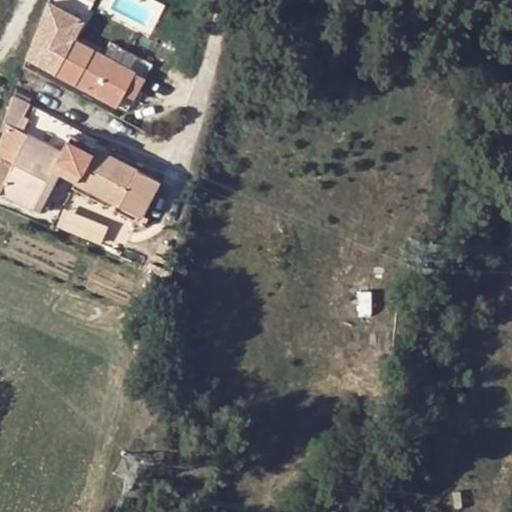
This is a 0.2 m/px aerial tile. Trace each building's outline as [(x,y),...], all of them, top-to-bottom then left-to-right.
[(103,57),(76,42),(85,24),(49,5),(28,62),(118,109),(125,97),(136,75),(103,57)] [(147,81),(136,75),(125,97),(135,103),(147,81)] [(0,192),(34,210),(35,207),(54,168),(61,172),(78,181),(143,215),(161,180),(98,148),(101,141),(37,108),(25,132),(29,134),(27,137),(17,132),(31,106),(14,97),(0,135),(0,192)] [(61,172),(54,168),(35,207),(42,211),(61,172)] [(102,238),(107,221),(63,208),(58,226),(102,238)] [(133,248),(126,252),(125,256),(128,257),(145,264),(147,258),(143,252),(133,248)]
